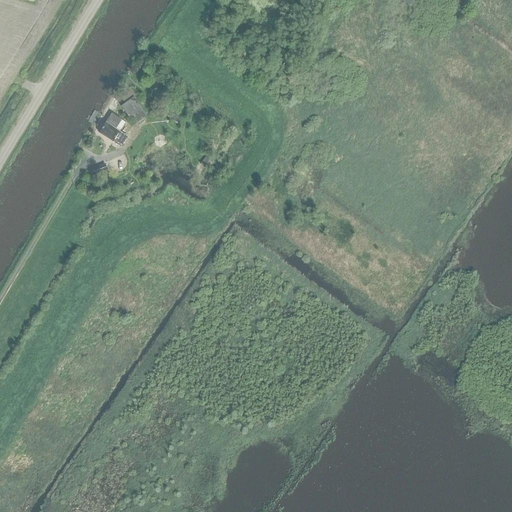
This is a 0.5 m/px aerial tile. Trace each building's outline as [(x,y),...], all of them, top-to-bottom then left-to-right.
[(156,75),(151,73),(148,83),(153,85),(156,75)] [(117,96),(123,105),(134,97),(128,89),(117,96)] [(140,109),(133,100),(121,108),(129,118),(140,109)] [(166,116),(176,124),(182,116),(172,108),(166,116)] [(119,133),(115,130),(121,120),(111,113),(98,133),(120,148),(127,137),(120,132),(119,133)] [(205,158),(201,164),(205,167),(209,161),(205,158)] [(107,170),(104,164),(90,170),(92,176),(107,170)]
